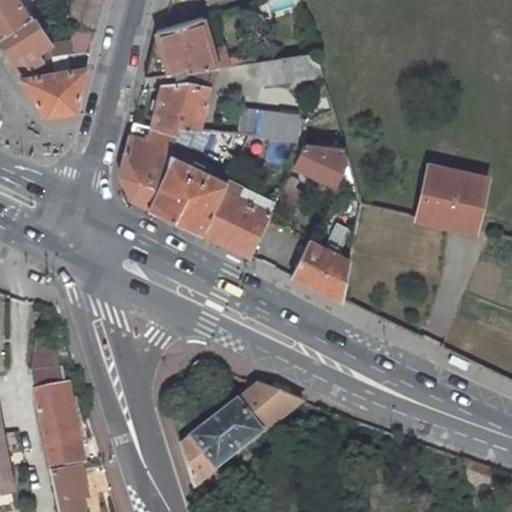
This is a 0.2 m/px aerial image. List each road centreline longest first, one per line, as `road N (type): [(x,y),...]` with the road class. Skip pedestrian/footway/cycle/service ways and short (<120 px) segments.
road 1 (secondary): [(365,372),(221,284),(77,213)]
road 2 (unknown): [(10,227),(21,373),(47,511)]
road 3 (residential): [(77,213),(137,0)]
road 4 (tertiary): [(71,254),(126,423)]
road 5 (secondary): [(203,317),(365,372)]
road 6 (secondary): [(511,436),(365,372)]
road 7 (tertiary): [(126,423),(138,355),(152,336),(203,317)]
road 8 (secondary): [(71,254),(203,317)]
